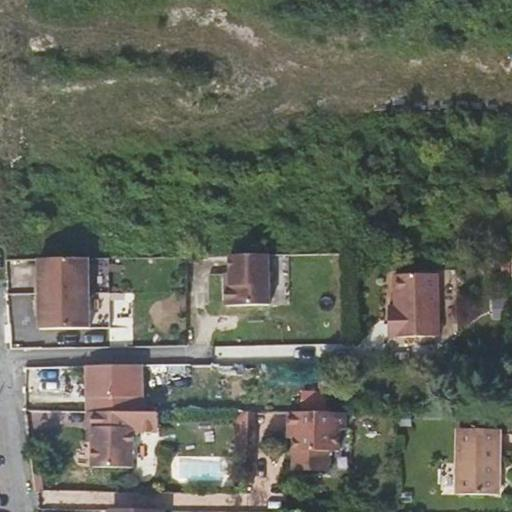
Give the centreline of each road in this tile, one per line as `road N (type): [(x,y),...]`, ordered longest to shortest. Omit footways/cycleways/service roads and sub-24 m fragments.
road 1 (unknown): [(15,479),(277,494)]
road 2 (residential): [(0,383),(19,511)]
